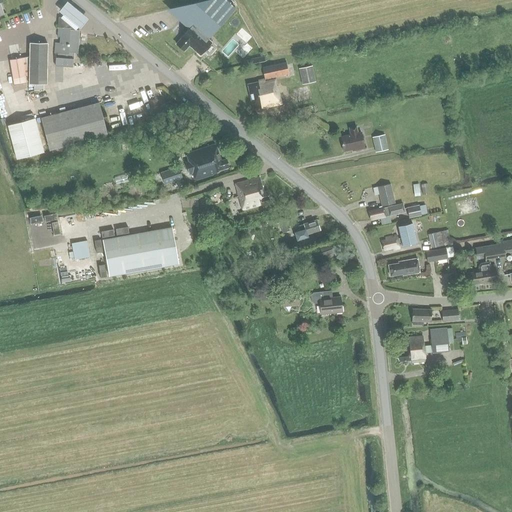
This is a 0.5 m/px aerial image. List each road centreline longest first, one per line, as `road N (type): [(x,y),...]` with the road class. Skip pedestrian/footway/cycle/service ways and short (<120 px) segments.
road 1 (tertiary): [(375,301),(366,257),(339,217),(79,0)]
road 2 (tertiary): [(396,511),(375,301)]
road 3 (unclassified): [(375,301),(511,299)]
